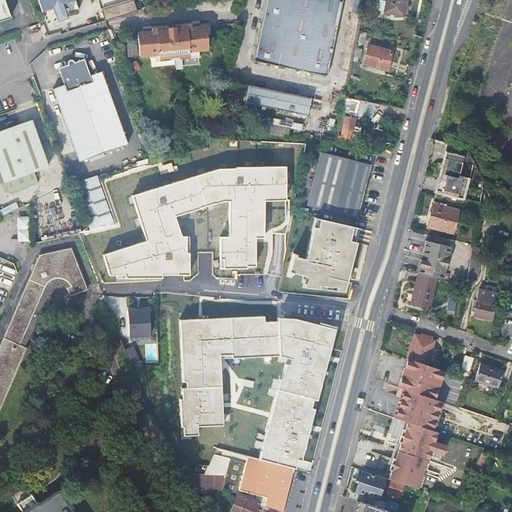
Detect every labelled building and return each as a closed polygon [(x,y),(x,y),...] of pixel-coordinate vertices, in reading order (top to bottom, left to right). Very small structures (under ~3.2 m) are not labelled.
[(0,0),(0,20),(12,16),(6,0),(0,0)] [(74,0),(37,0),(42,12),(54,8),(60,6),(61,10),(64,16),(78,11),(74,0)] [(128,0),(102,7),(105,18),(137,10),(134,0),(128,0)] [(266,0),(254,61),(327,76),(342,0),(266,0)] [(402,17),(406,0),(385,0),(384,5),(375,3),(373,11),(402,17)] [(205,25),(198,26),(191,27),(190,24),(151,28),(151,31),(144,32),(137,32),(139,54),(157,52),(158,56),(189,53),(189,49),(208,47),(205,25)] [(386,70),(391,52),(367,46),(362,64),(386,70)] [(88,56),(76,60),(77,63),(82,61),(84,61),(88,62),(92,75),(95,74),(88,56)] [(77,63),(76,60),(76,58),(74,58),(71,59),(69,63),(70,65),(64,67),(63,71),(68,84),(65,84),(55,88),(81,162),(131,143),(105,70),(95,74),(92,75),(88,62),(84,61),(82,61),(77,63)] [(59,66),(65,84),(68,84),(63,71),(64,67),(70,65),(69,63),(59,66)] [(308,115),(312,98),(249,85),(245,103),(308,115)] [(373,103),(358,100),(345,98),(337,137),(338,137),(337,144),(356,146),(360,128),(353,127),(355,115),(371,118),(373,103)] [(302,131),(303,125),(275,119),(273,125),(302,131)] [(50,166),(32,120),(0,131),(0,169),(5,183),(50,166)] [(458,175),(465,149),(465,148),(448,143),(435,192),(464,199),(470,179),(458,175)] [(360,219),(367,191),(373,164),(327,153),(320,180),(313,207),(360,219)] [(286,197),(285,166),(236,167),(236,168),(218,169),(134,195),(145,233),(148,233),(150,240),(104,254),(110,275),(118,275),(126,275),(126,278),(162,277),(162,274),(162,271),(178,271),(178,274),(189,274),(189,252),(187,252),(186,236),(182,236),(175,216),(223,201),(229,201),(232,201),(232,209),(229,209),(229,236),(220,236),(220,259),(224,259),(224,268),(247,268),(247,266),(247,263),(256,263),(256,238),(256,234),(264,234),(264,209),(261,209),(261,200),(264,200),(278,200),(277,197),(286,197)] [(97,175),(72,184),(89,230),(110,224),(113,223),(103,191),(99,181),(98,177),(97,175)] [(109,187),(116,221),(130,218),(123,184),(109,187)] [(457,211),(444,208),(432,205),(426,227),(451,233),(457,211)] [(18,241),(30,240),(30,215),(18,215),(18,241)] [(344,292),(360,229),(316,218),(305,260),(296,257),(296,255),(293,254),(288,275),(292,276),(292,273),(305,277),(305,280),(303,280),(303,283),(304,284),(304,288),(319,290),(319,286),(336,288),(336,291),(344,292)] [(427,240),(418,273),(420,274),(429,240),(427,240)] [(452,246),(429,240),(420,274),(437,278),(443,280),(452,246)] [(38,255),(0,343),(0,397),(2,398),(26,344),(50,289),(53,288),(56,289),(59,290),(62,291),(65,293),(68,295),(72,300),(74,303),(91,296),(75,256),(38,255)] [(480,262),(470,260),(466,280),(476,281),(480,262)] [(429,309),(437,278),(420,274),(418,273),(410,304),(429,309)] [(479,290),(473,316),(491,320),(496,294),(479,290)] [(450,296),(448,309),(454,310),(456,298),(450,296)] [(150,336),(150,310),(129,310),(130,337),(150,336)] [(264,321),(264,316),(180,319),(183,381),(186,381),(187,387),(182,387),(182,398),(180,398),(181,426),(184,426),(184,435),(198,435),(198,426),(223,425),(220,358),(220,354),(232,354),(232,357),(279,355),(291,358),(290,364),(286,363),(282,379),(280,378),(259,459),(293,468),(295,468),(297,459),(301,460),(335,328),(318,324),(295,318),(277,317),(278,321),(264,321)] [(421,334),(420,337),(414,335),(408,354),(427,360),(433,341),(430,340),(430,337),(421,334)] [(148,355),(157,356),(157,344),(148,343),(148,355)] [(133,347),(125,350),(129,360),(130,364),(140,365),(133,347)] [(465,356),(458,376),(466,378),(472,358),(465,356)] [(407,358),(404,367),(441,380),(444,371),(407,358)] [(474,380),(496,388),(501,371),(479,364),(474,380)] [(403,389),(434,399),(441,380),(404,367),(397,387),(403,389)] [(394,396),(400,398),(403,389),(397,387),(394,396)] [(431,431),(441,402),(437,401),(434,399),(403,389),(400,398),(393,418),(408,423),(431,431)] [(19,399),(16,404),(41,415),(43,410),(19,399)] [(431,431),(408,423),(399,450),(427,460),(430,451),(442,455),(445,446),(433,442),(436,432),(431,431)] [(427,460),(399,450),(389,479),(390,480),(404,484),(416,488),(417,489),(427,460)] [(246,456),(230,452),(222,485),(225,486),(225,489),(237,493),(259,502),(263,504),(265,497),(237,490),(246,456)] [(259,459),(246,456),(237,490),(265,497),(263,504),(275,506),(284,501),(293,468),(259,459)] [(203,473),(207,466),(184,464),(183,471),(203,473)] [(362,471),(355,491),(377,499),(379,493),(378,492),(382,478),(362,471)] [(404,484),(390,480),(386,491),(400,496),(404,484)] [(72,511),(56,487),(37,500),(22,510),(18,511),(72,511)] [(16,501),(22,510),(37,500),(30,491),(16,501)] [(255,511),(259,502),(237,493),(229,511),(255,511)] [(391,511),(359,500),(354,511),(391,511)]
